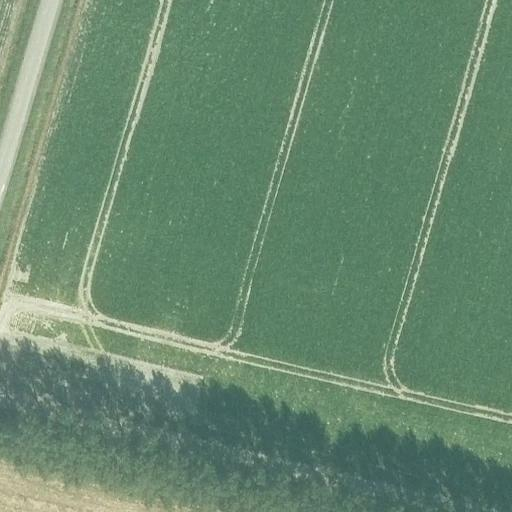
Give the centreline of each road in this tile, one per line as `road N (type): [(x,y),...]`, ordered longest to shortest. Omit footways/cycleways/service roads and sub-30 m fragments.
road 1 (track): [(500,511),(0,395)]
road 2 (tertiary): [(0,186),(54,0)]
